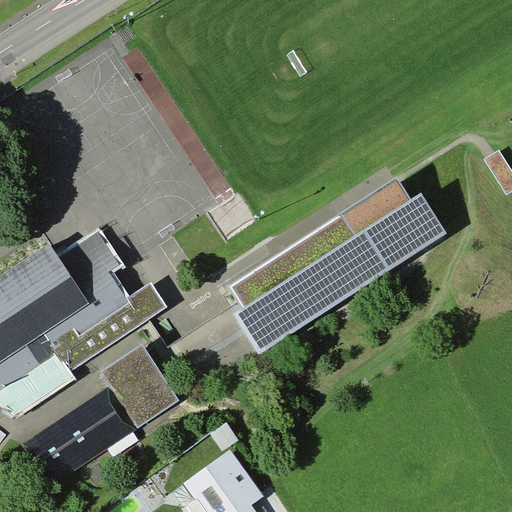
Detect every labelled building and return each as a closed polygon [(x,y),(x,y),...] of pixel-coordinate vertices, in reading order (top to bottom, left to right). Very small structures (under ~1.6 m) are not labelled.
[(410,202),(397,181),(230,283),(245,307),(238,311),(260,347),(445,234),(421,195),(410,202)] [(46,233),(0,264),(0,397),(62,354),(75,373),(169,309),(152,285),(132,298),(94,242),(66,261),(46,233)] [(148,350),(106,376),(140,430),(182,404),(148,350)] [(111,392),(25,447),(51,488),(137,433),(111,392)] [(270,501),(237,454),(189,488),(206,511),(256,511),(270,501)]
